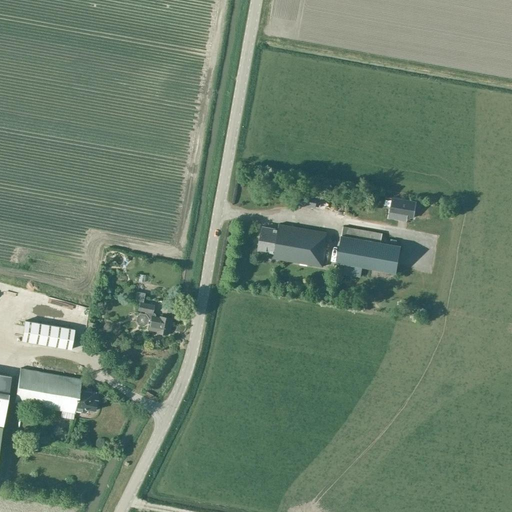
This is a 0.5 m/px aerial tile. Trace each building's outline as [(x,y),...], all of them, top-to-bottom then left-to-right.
[(315,208),(317,197),(298,193),(296,204),(315,208)] [(392,198),(388,217),(398,219),(399,212),(408,214),(407,217),(410,217),(413,201),(392,198)] [(266,252),(274,254),(273,259),(323,268),(327,243),(325,242),(327,233),(279,224),(278,229),(262,227),(258,251),(261,251),(261,253),(266,254),(266,252)] [(342,226),(336,263),(396,274),(401,246),(381,242),(382,233),(342,226)] [(135,301),(133,308),(138,309),(138,311),(145,312),(144,314),(141,313),(136,316),(136,321),(138,325),(143,326),(147,323),(150,324),(148,330),(157,332),(162,333),(167,334),(170,319),(165,318),(155,316),(155,315),(154,313),(152,313),(153,305),(135,301)] [(71,349),(74,330),(25,321),(21,341),(71,349)] [(88,332),(95,333),(97,324),(90,323),(88,332)] [(20,369),(14,402),(75,414),(76,411),(85,413),(86,409),(95,411),(97,401),(96,401),(97,393),(79,390),(81,380),(20,369)] [(0,439),(2,426),(11,375),(0,373),(0,439)]
